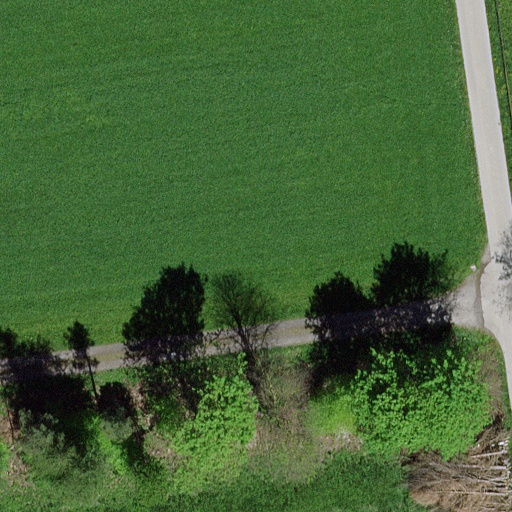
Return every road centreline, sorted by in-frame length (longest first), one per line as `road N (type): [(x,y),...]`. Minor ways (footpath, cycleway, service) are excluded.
road 1 (track): [(0,399),(511,326)]
road 2 (track): [(467,0),(511,326)]
